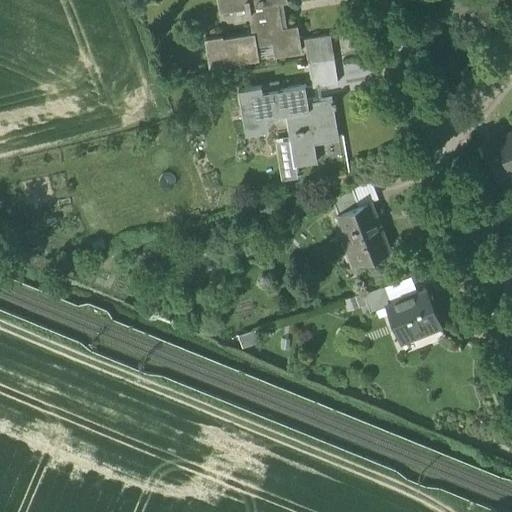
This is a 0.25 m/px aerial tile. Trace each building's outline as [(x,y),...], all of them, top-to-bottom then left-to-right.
[(205,38),(209,66),(258,58),(256,43),(271,41),(274,56),(301,51),(297,25),(282,27),(278,2),(287,1),(286,0),(217,0),(219,11),(245,7),(246,14),(249,13),(252,32),(222,37),(222,35),(205,38)] [(445,0),(479,29),(496,9),(492,6),(497,0),(445,0)] [(304,38),(308,63),(334,59),(330,34),(304,38)] [(256,43),(258,58),(274,56),(271,41),(256,43)] [(337,82),(334,59),(308,63),(311,86),(337,82)] [(286,113),(294,164),(317,161),(313,136),(337,132),(332,97),(306,101),(304,85),(240,95),(243,119),(286,113)] [(503,155),(509,172),(511,171),(511,170),(511,131),(496,138),(503,155)] [(488,161),(498,187),(511,181),(511,173),(511,171),(509,172),(503,155),(488,161)] [(331,195),(338,213),(360,205),(352,186),(331,195)] [(348,239),(358,264),(390,251),(371,200),(360,205),(338,213),(348,239)] [(352,266),(358,264),(348,239),(342,241),(352,266)] [(362,293),(370,311),(387,304),(387,303),(391,301),(384,285),(362,293)] [(387,304),(402,342),(422,335),(419,328),(437,321),(424,288),(391,301),(387,303),(387,304)] [(419,328),(422,335),(440,327),(437,321),(419,328)]
